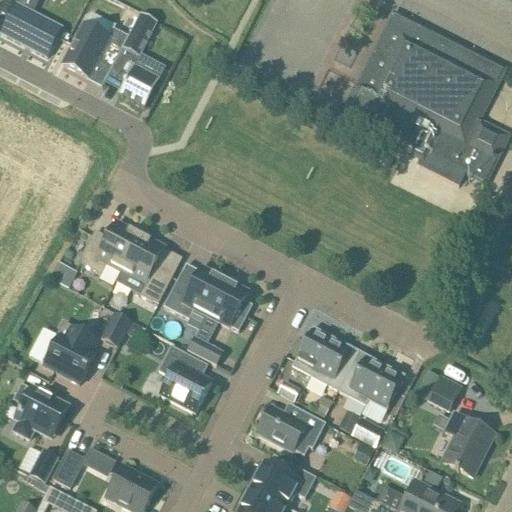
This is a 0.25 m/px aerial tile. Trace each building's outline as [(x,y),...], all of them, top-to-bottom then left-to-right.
[(62,32),(16,7),(2,36),(48,60),(62,32)] [(118,97),(144,111),(160,81),(136,68),(158,25),(140,16),(128,39),(112,71),(107,80),(123,88),(118,97)] [(394,18),(359,87),(342,121),(422,162),(420,165),(452,182),(457,171),(474,179),(484,158),(495,163),(507,140),(476,124),(481,115),(472,111),(479,98),(487,103),(502,73),(394,18)] [(128,39),(113,31),(108,40),(84,27),(63,68),(88,81),(97,63),(112,71),(128,39)] [(121,275),(140,239),(116,226),(105,247),(92,240),(78,266),(101,278),(107,267),(121,275)] [(164,252),(140,239),(121,275),(136,282),(130,293),(153,306),(167,280),(153,272),(164,252)] [(195,313),(207,319),(227,280),(214,274),(212,277),(201,272),(191,291),(178,284),(164,311),(189,324),(195,313)] [(227,280),(207,319),(230,332),(230,331),(239,335),(247,320),(238,316),(248,296),(238,291),(240,287),(227,280)] [(130,325),(115,317),(102,343),(117,350),(130,325)] [(97,344),(71,330),(65,342),(60,340),(53,354),(50,353),(43,365),(46,367),(44,370),(80,388),(95,359),(91,356),(97,344)] [(292,371),(311,381),(332,340),(313,330),(292,371)] [(332,340),(311,381),(338,395),(357,359),(347,354),(349,351),(350,351),(351,350),(332,340)] [(223,356),(195,341),(188,355),(216,370),(223,356)] [(200,366),(172,351),(159,375),(170,381),(160,399),(196,417),(212,386),(194,377),(200,366)] [(357,359),(338,395),(366,410),(369,405),(368,404),(387,369),(368,359),(367,360),(368,361),(366,364),(357,359)] [(391,371),(387,369),(368,404),(369,405),(387,414),(406,379),(399,375),(398,376),(390,372),(391,371)] [(428,403),(439,381),(427,375),(416,397),(428,403)] [(436,388),(429,403),(451,415),(463,391),(440,380),(436,388)] [(280,394),(296,404),(303,392),(287,382),(280,394)] [(68,412),(21,387),(13,404),(23,410),(16,423),(19,424),(13,435),(30,444),(35,433),(52,442),(68,412)] [(298,426),(271,412),(258,437),(293,455),(294,454),(305,460),(309,451),(313,453),(326,427),(304,415),(298,426)] [(359,420),(346,414),(338,430),(350,436),(359,420)] [(495,437),(454,417),(445,435),(455,440),(443,464),(473,480),(495,437)] [(385,434),(372,427),(364,444),(376,450),(385,434)] [(373,455),(360,448),(353,461),(366,468),(373,455)] [(86,464),(68,454),(53,483),(71,492),(86,464)] [(384,455),(377,468),(391,475),(398,462),(384,455)] [(57,463),(43,456),(31,479),(45,486),(57,463)] [(252,492),(287,510),(294,496),(305,502),(316,481),(291,468),(286,478),(265,467),(252,492)] [(145,511),(158,489),(123,470),(106,502),(125,511),(145,511)] [(348,509),(354,511),(458,511),(457,511),(459,507),(415,485),(401,511),(393,511),(356,493),(352,501),(348,509)] [(286,511),(287,510),(252,492),(241,511),(286,511)] [(346,511),(348,509),(352,501),(338,494),(330,510),(334,511),(346,511)] [(37,511),(44,500),(37,497),(33,506),(27,503),(25,508),(21,506),(18,511),(37,511)]
